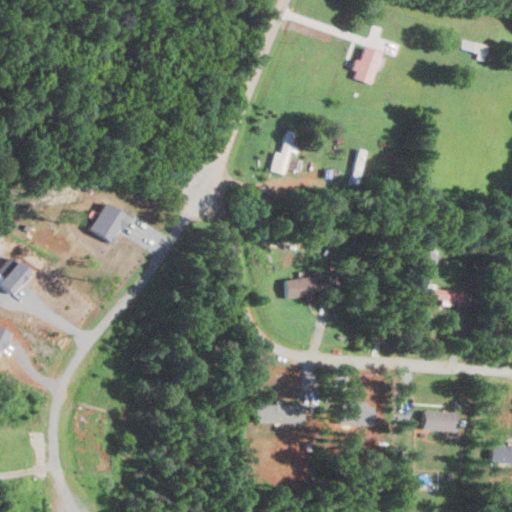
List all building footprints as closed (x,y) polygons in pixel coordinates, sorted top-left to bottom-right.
[(488,44),(484,61),(475,59),(477,51),(458,47),(461,38),(488,44)] [(380,51),(369,82),(354,77),(365,46),(380,51)] [(288,156),(302,160),(299,171),(284,166),(282,173),(268,169),(274,150),(279,152),(286,128),(295,131),(288,156)] [(357,147),(365,149),(357,184),(349,183),(357,147)] [(323,167),(332,167),(332,177),(322,177),(323,167)] [(284,296),(281,278),(323,273),(326,290),(284,296)] [(408,284),(406,293),(449,302),(452,290),(421,284),(421,286),(408,284)] [(248,422),(291,421),(290,403),(247,404),(248,422)] [(419,427),(420,408),(455,411),(454,430),(419,427)]
